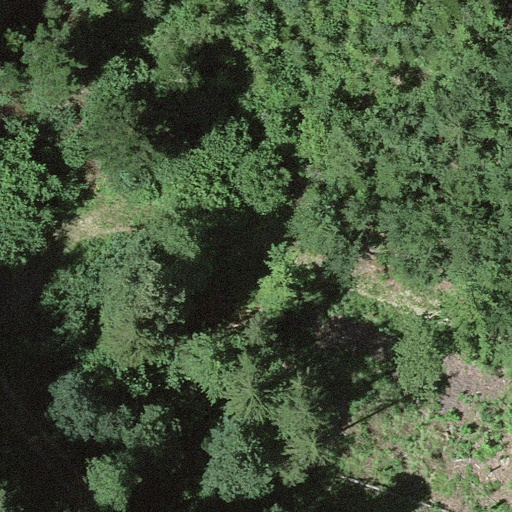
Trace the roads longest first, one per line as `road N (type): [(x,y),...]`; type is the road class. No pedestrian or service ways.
road 1 (track): [(0,296),(16,266),(69,237),(119,224),(167,225),(511,323)]
road 2 (track): [(98,511),(10,419),(0,398)]
